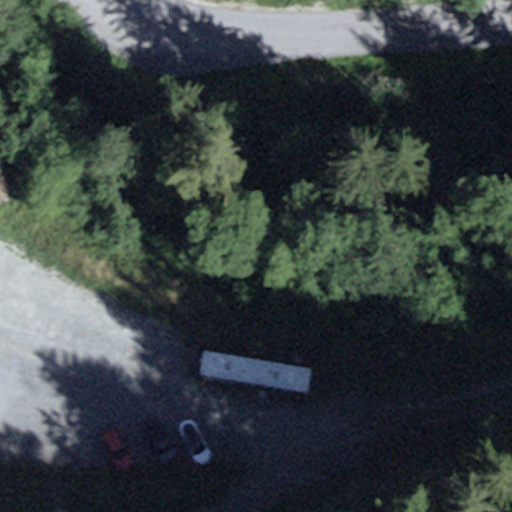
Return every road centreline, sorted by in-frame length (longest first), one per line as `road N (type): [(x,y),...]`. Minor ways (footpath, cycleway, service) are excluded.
road 1 (unclassified): [(511,17),(261,35),(167,24),(115,0)]
road 2 (track): [(178,511),(300,504),(383,454),(511,423)]
road 3 (track): [(207,433),(383,454)]
